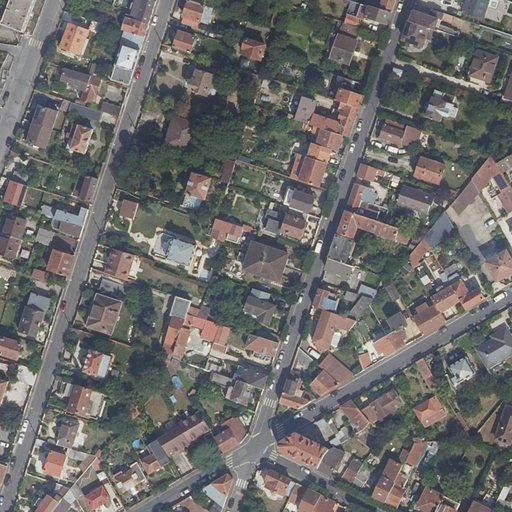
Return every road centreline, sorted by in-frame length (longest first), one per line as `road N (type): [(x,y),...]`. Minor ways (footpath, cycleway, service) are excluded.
road 1 (residential): [(2,511),(165,0)]
road 2 (residential): [(259,444),(406,0)]
road 3 (tertiary): [(511,295),(259,444)]
road 4 (tertiary): [(52,0),(0,140)]
road 5 (residential): [(389,511),(259,444)]
road 6 (tertiary): [(259,444),(143,511)]
road 7 (unknown): [(388,55),(511,102)]
